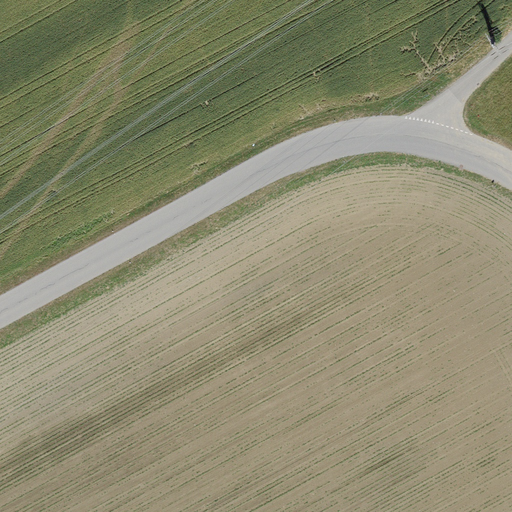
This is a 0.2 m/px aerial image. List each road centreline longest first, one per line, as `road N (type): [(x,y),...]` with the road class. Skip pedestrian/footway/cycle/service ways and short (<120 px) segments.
road 1 (unclassified): [(0,312),(305,150),(382,134),(422,138)]
road 2 (unclassified): [(511,41),(422,138)]
